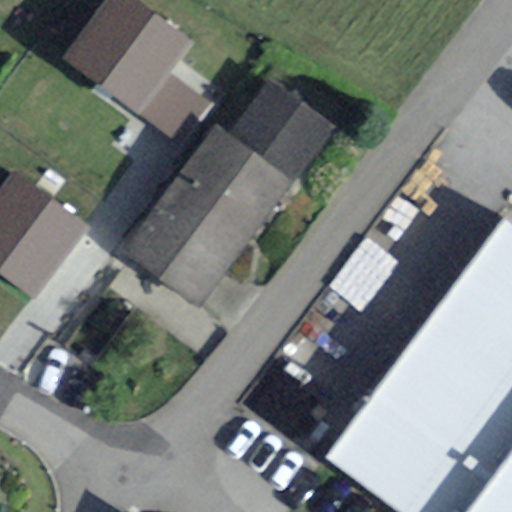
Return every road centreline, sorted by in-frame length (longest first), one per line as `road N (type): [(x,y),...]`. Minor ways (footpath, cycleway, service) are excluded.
road 1 (residential): [(124,473),(493,0)]
road 2 (unclassified): [(0,397),(124,473)]
